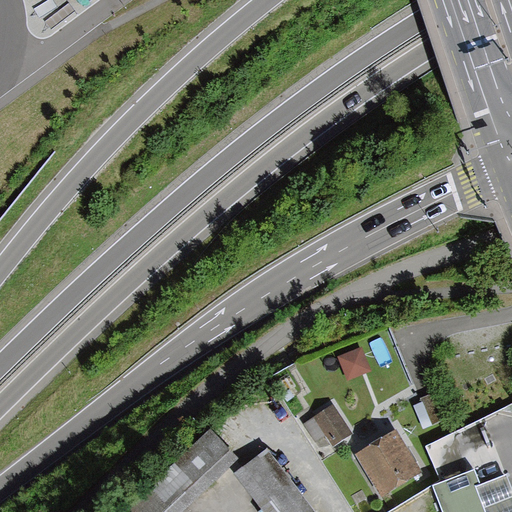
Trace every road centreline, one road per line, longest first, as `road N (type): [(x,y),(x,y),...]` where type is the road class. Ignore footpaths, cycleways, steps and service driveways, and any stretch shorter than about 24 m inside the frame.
road 1 (motorway): [(0,407),(162,249),(264,166),(413,58),(511,1)]
road 2 (primary): [(0,488),(297,275),(511,163)]
road 3 (primary): [(452,0),(220,164),(0,366)]
road 4 (primary): [(266,0),(108,144),(0,271)]
road 5 (primary): [(459,0),(511,163)]
